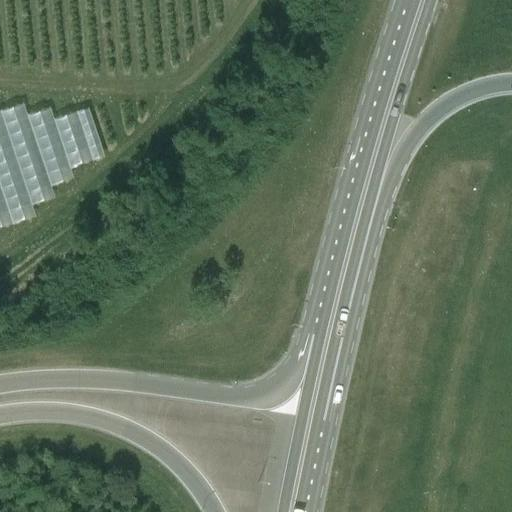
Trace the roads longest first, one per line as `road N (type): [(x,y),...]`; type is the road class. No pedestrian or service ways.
road 1 (primary): [(327,331),(278,388),(249,398),(96,380),(0,386)]
road 2 (primary): [(0,415),(68,414),(116,426),(169,458),(212,511)]
road 3 (primary): [(358,216),(422,0)]
road 4 (primary): [(358,216),(432,112),(511,81)]
road 5 (primary): [(293,511),(327,331)]
